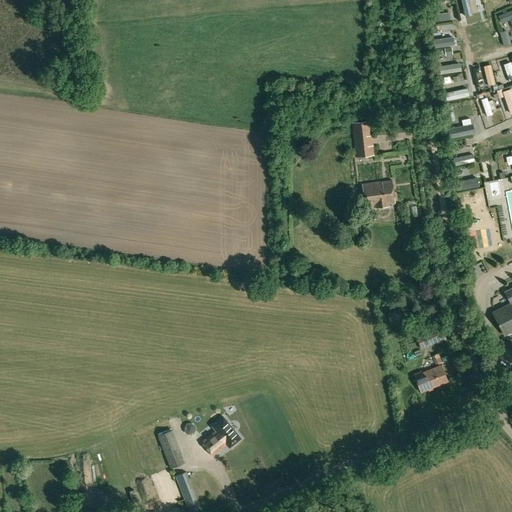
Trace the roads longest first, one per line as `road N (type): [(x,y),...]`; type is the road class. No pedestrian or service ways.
road 1 (track): [(410,0),(458,290),(490,409)]
road 2 (unclassified): [(247,511),(490,409)]
